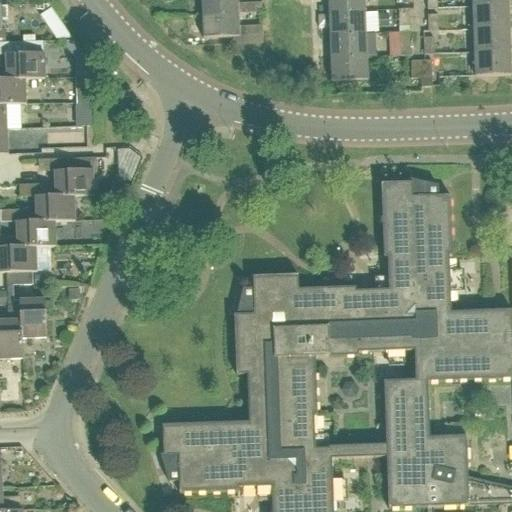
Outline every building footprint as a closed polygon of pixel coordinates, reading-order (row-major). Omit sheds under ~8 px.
[(238,0),(201,0),(202,17),(239,15),(238,0)] [(328,0),(329,14),(366,13),(365,0),(328,0)] [(427,0),(428,11),(438,11),(437,0),(427,0)] [(472,0),(473,9),(509,8),(508,0),(472,0)] [(262,5),(245,5),(246,15),(262,15),(262,5)] [(474,32),(510,31),(509,8),(473,9),(474,32)] [(399,28),(409,28),(409,11),(399,12),(399,28)] [(330,37),(367,36),(366,13),(329,14),(330,37)] [(239,15),(202,17),(203,40),(240,39),(239,15)] [(428,34),(438,34),(438,17),(428,17),(428,34)] [(64,27),(53,35),(57,41),(73,39),(64,27)] [(246,38),(263,38),(263,28),(246,28),(246,38)] [(474,55),(511,54),(510,31),(474,32),(474,55)] [(400,51),(410,51),(410,34),(400,34),(400,51)] [(331,60),(367,59),(376,58),(375,36),(367,36),(330,37),(331,60)] [(424,57),(434,57),(434,40),(424,40),(424,57)] [(11,57),(6,57),(7,70),(7,82),(25,81),(25,82),(45,81),(44,55),(43,56),(43,43),(11,45),(11,57)] [(511,54),(474,55),(475,79),(511,77),(511,54)] [(367,59),(331,60),(332,84),(368,83),(367,59)] [(412,81),(421,81),(422,81),(422,63),(412,64),(412,81)] [(422,63),(422,81),(432,80),(432,63),(425,63),(422,63)] [(0,107),(6,107),(26,107),(25,82),(25,81),(7,82),(7,70),(0,69),(0,107)] [(59,110),(78,111),(79,99),(73,98),(74,75),(68,74),(68,99),(60,99),(59,110)] [(422,81),(421,81),(422,90),(433,89),(432,80),(422,81)] [(74,197),(74,199),(95,198),(94,172),(76,172),(75,160),(59,161),(59,173),(55,173),(55,186),(56,186),(56,198),(74,197)] [(511,511),(511,313),(511,312),(451,315),(449,257),(452,257),(450,198),(439,198),(438,188),(410,182),(410,185),(381,186),(381,193),(384,260),(388,260),(388,278),(393,278),(394,292),(389,297),(375,298),(375,293),(356,293),(356,290),(340,290),(299,292),(298,277),(253,279),(253,290),(243,291),(238,311),(237,317),(234,317),(236,377),(247,377),(249,414),(249,424),(163,427),(164,456),(160,457),(169,484),(179,484),(179,496),(239,493),(239,490),(257,489),(257,484),(272,484),(273,485),(276,489),(277,502),(272,502),(272,511),(333,511),(332,461),(386,459),(388,511),(411,510),(424,510),(433,509),(504,507),(511,506),(511,511)] [(75,223),(74,199),(74,197),(56,198),(56,186),(55,186),(40,187),(40,199),(36,199),(37,211),(37,224),(55,223),(55,224),(75,223)] [(56,249),(55,224),(55,223),(37,224),(37,211),(21,212),(21,225),(17,225),(17,236),(18,249),(36,249),(36,250),(56,249)] [(0,275),(37,274),(36,250),(36,249),(18,249),(17,236),(2,237),(2,250),(0,249),(0,275)] [(22,340),(23,340),(48,339),(46,301),(20,302),(20,306),(8,307),(8,323),(21,322),(22,340)] [(0,361),(24,360),(23,340),(22,340),(21,322),(8,323),(0,322),(0,361)]
